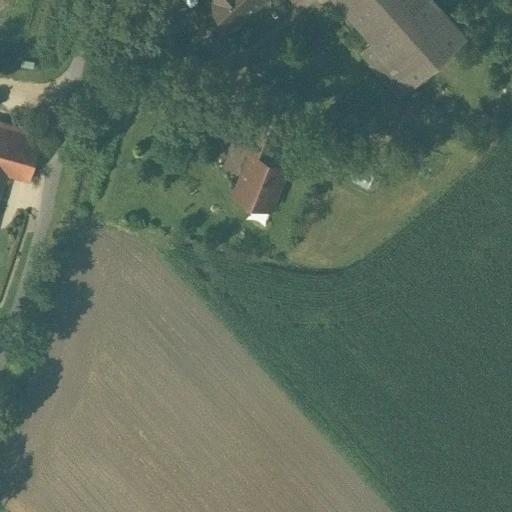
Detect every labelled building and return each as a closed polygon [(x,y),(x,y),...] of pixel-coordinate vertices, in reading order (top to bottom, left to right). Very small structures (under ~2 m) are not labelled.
[(209,0),(232,26),(262,0),(209,0)] [(479,25),(454,0),(343,0),(423,81),(479,25)] [(277,3),(244,35),(257,48),(290,16),(277,3)] [(0,190),(5,173),(29,180),(42,134),(0,122),(0,190)] [(252,151),(235,193),(271,207),(287,166),(252,151)] [(369,183),(375,164),(336,151),(330,170),(369,183)]
